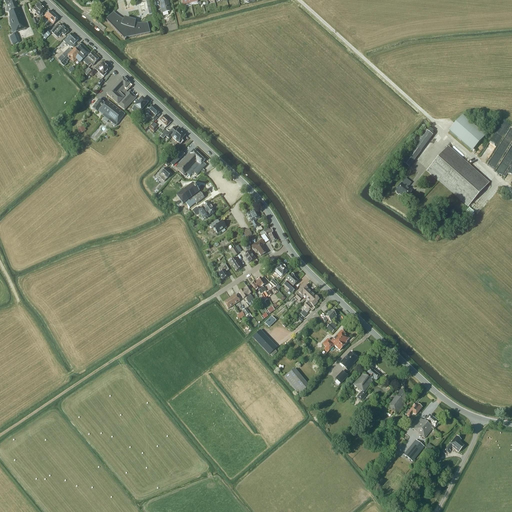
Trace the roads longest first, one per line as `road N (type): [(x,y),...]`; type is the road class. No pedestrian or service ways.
road 1 (tertiary): [(288,247),(253,193),(43,0)]
road 2 (tertiary): [(479,419),(434,391),(288,247)]
road 3 (track): [(215,295),(0,436)]
